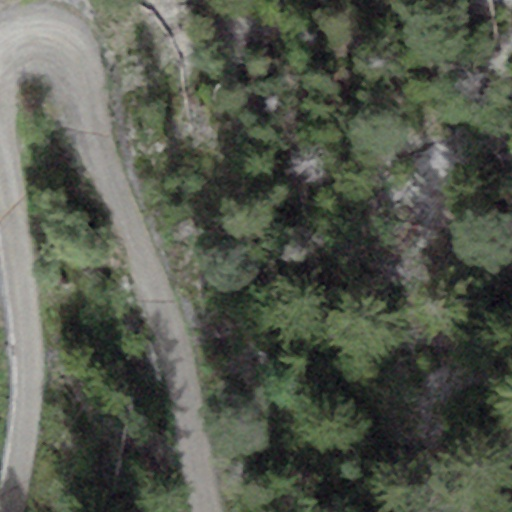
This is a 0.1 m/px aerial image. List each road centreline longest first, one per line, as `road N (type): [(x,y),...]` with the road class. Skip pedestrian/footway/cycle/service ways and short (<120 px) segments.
road 1 (track): [(0,54),(48,40),(80,62),(168,312),(207,511)]
road 2 (track): [(11,511),(26,320),(0,158)]
